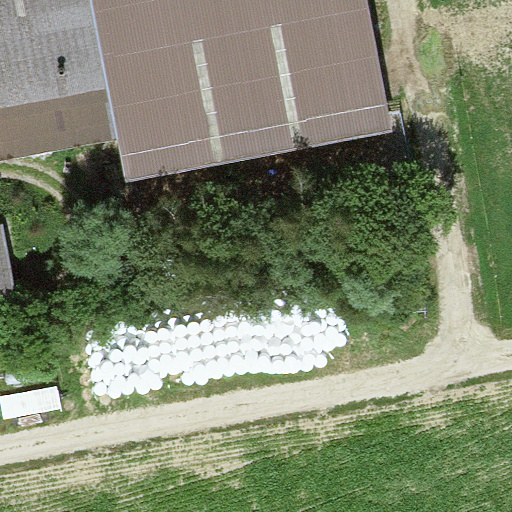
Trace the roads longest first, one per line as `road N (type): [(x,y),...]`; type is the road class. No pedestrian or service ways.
road 1 (track): [(511,350),(369,385),(0,443)]
road 2 (track): [(390,0),(451,367)]
